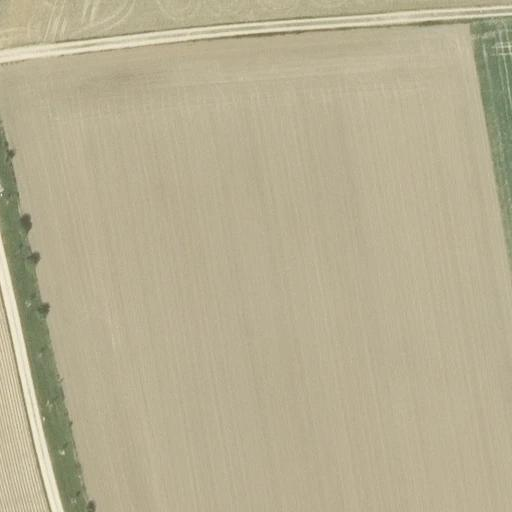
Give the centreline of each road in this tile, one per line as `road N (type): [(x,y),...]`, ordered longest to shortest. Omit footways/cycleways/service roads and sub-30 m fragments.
road 1 (track): [(511,10),(0,57)]
road 2 (track): [(60,511),(0,261)]
